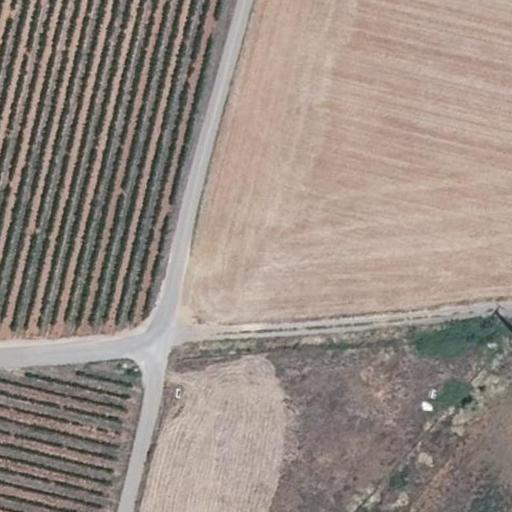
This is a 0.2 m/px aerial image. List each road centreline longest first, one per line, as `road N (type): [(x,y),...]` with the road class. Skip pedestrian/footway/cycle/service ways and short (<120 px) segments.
road 1 (unclassified): [(240,0),(157,349)]
road 2 (track): [(511,308),(157,349)]
road 3 (unclassified): [(157,349),(121,511)]
road 4 (unclassified): [(157,349),(0,357)]
